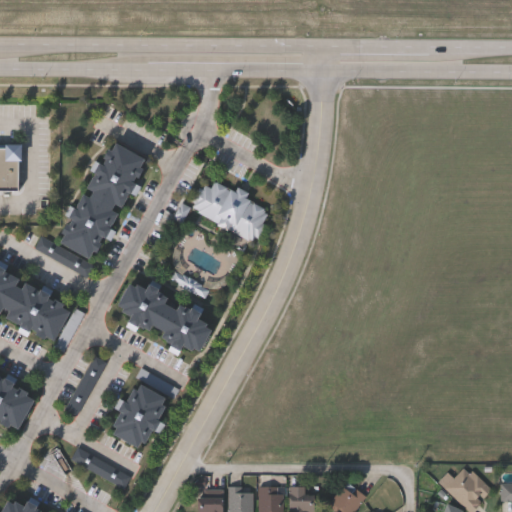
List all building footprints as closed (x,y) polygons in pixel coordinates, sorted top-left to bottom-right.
[(89,257),(58,241),(111,140),(151,162),(134,194),(131,193),(107,240),(100,236),(89,257)] [(0,189),(0,144),(21,145),(21,159),(17,159),(17,190),(0,189)] [(255,244),(191,210),(204,186),(212,191),(217,182),(237,192),(239,189),(250,195),(248,199),(271,212),(255,244)] [(52,344),(0,315),(0,268),(72,308),(52,344)] [(85,315),(68,341),(62,337),(79,311),(85,315)] [(69,412),(81,418),(107,363),(94,357),(69,412)] [(17,431),(0,421),(0,372),(17,382),(13,389),(34,400),(17,431)] [(170,400),(155,429),(152,428),(141,449),(109,432),(136,382),(170,400)] [(73,462),(127,490),(133,478),(79,450),(73,462)] [(469,511),(437,482),(446,472),(452,477),(463,465),(490,489),(469,511)] [(331,511),(325,506),(346,481),(365,497),(351,511),(331,511)] [(511,482),(511,503),(498,503),(498,482),(511,482)] [(227,511),(227,486),(251,486),(251,511),(227,511)] [(257,511),(257,486),(282,486),(282,511),(257,511)] [(287,511),(287,486),(314,486),(314,511),(287,511)] [(221,511),(196,511),(196,488),(221,488),(221,511)] [(3,511),(11,499),(18,503),(26,507),(31,498),(42,504),(39,510),(42,511),(3,511)] [(440,511),(446,503),(462,511),(440,511)]
